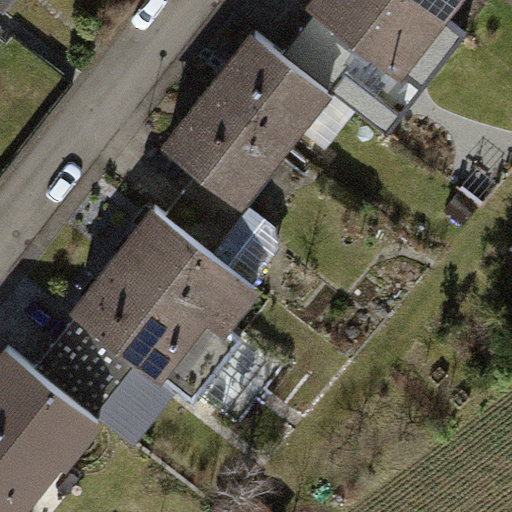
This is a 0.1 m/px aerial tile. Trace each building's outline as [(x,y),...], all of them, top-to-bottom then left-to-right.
[(440,0),(331,0),(416,68),(459,15),(440,0)] [(440,0),(459,15),(471,0),(440,0)] [(268,26),(227,83),(305,138),(346,81),(268,26)] [(227,83),(186,141),(264,196),(305,138),(227,83)] [(168,215),(91,311),(182,384),(259,288),(168,215)] [(233,405),(272,363),(248,342),(210,385),(233,405)] [(24,355),(0,384),(0,511),(30,511),(105,420),(24,355)]
